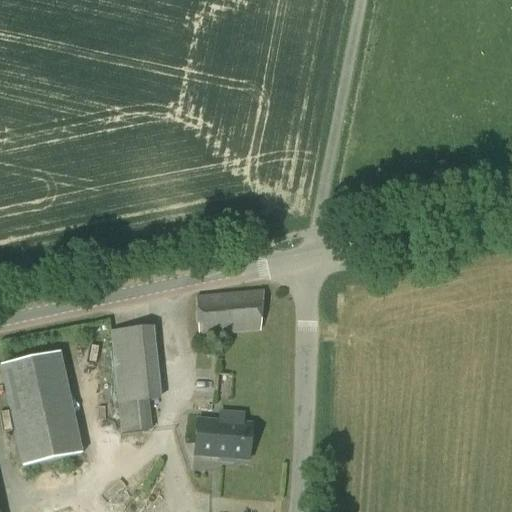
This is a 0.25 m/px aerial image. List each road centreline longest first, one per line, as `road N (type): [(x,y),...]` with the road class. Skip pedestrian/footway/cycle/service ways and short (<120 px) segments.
road 1 (tertiary): [(0,327),(317,258)]
road 2 (tertiary): [(298,511),(317,258)]
road 3 (tertiary): [(317,258),(511,215)]
